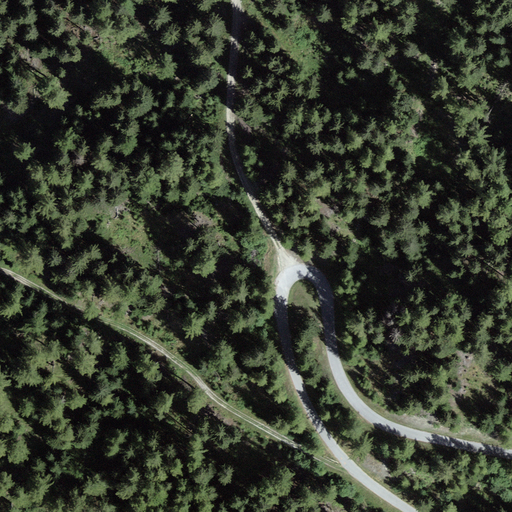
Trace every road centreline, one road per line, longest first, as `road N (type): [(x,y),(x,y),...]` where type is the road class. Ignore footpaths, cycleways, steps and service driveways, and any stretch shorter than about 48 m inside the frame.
road 1 (unclassified): [(511,453),(418,435),(365,412),(335,363),(319,280),(309,271),(289,274),(281,288),(283,332),(309,410),(342,457),(411,511)]
road 2 (track): [(0,266),(169,351),(230,408),(286,443),(351,466)]
road 3 (track): [(298,271),(229,148),(234,0)]
